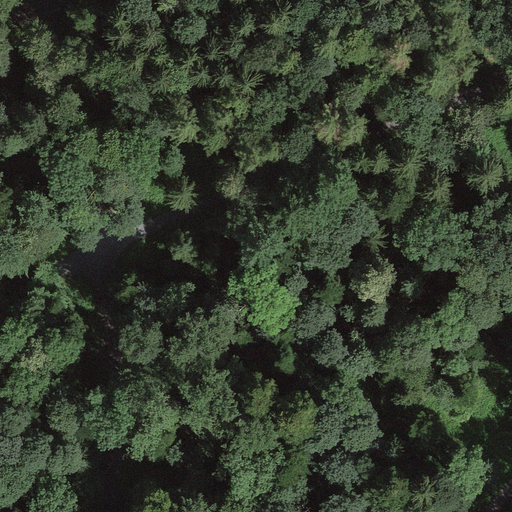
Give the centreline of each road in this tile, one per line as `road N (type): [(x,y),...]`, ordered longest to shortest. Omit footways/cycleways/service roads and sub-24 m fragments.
road 1 (track): [(0,302),(104,245),(511,78)]
road 2 (track): [(39,0),(104,245),(118,412),(110,511)]
